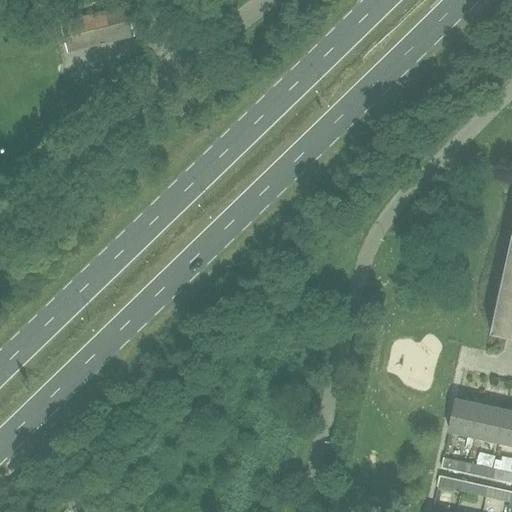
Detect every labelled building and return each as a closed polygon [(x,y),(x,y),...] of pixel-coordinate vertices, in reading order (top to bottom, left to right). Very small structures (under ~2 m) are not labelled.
[(75,32),(80,50),(135,36),(128,5),(60,22),(63,35),(75,32)] [(511,240),(492,332),(511,336),(511,240)] [(457,398),(450,431),(475,436),(483,404),(457,398)] [(483,404),(475,436),(500,442),(507,409),(483,404)] [(511,410),(507,409),(500,442),(511,444),(511,410)] [(441,468),(467,474),(469,464),(443,458),(441,468)] [(493,469),(469,464),(467,474),(491,479),(493,469)] [(511,483),(511,473),(493,469),(491,479),(511,483)] [(440,476),(438,486),(462,491),(464,481),(440,476)] [(489,487),(464,481),(462,491),(487,497),(489,487)] [(511,497),(511,491),(489,487),(487,497),(511,502),(511,497)]
